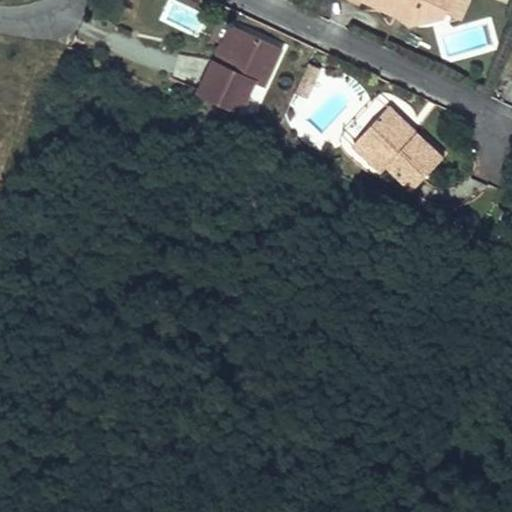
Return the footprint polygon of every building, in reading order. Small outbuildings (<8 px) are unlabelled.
[(356,0),(359,0),(390,14),(393,8),(420,21),(436,16),(439,10),(443,0),(349,0),(355,2),(356,0)] [(443,0),(439,10),(456,18),(464,0),(443,0)] [(393,8),(390,14),(403,26),(420,21),(393,8)] [(215,49),(212,58),(220,62),(235,28),(227,25),(215,49)] [(220,62),(212,58),(197,89),(240,109),(254,78),(262,82),(278,48),(235,28),(220,62)] [(318,67),(306,62),(298,80),(310,85),(318,67)] [(304,97),(310,85),(298,80),(292,92),(304,97)] [(385,105),(357,137),(372,150),(365,158),(378,171),(383,166),(411,190),(441,157),(414,132),(408,139),(401,131),(406,125),(385,105)] [(414,132),(406,125),(401,131),(408,139),(414,132)] [(357,137),(350,145),(365,158),(372,150),(357,137)]
